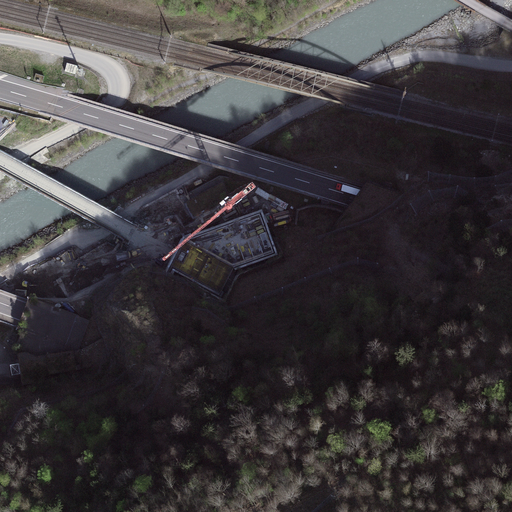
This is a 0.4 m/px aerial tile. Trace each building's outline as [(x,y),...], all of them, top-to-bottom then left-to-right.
[(67,64),(65,72),(75,75),(78,67),(67,64)] [(192,218),(230,197),(222,183),(184,204),(192,218)] [(175,257),(168,271),(170,272),(173,267),(220,292),(233,267),(274,253),(260,213),(184,240),(175,257)] [(18,327),(23,329),(80,350),(90,321),(29,299),(18,327)] [(80,350),(23,329),(14,353),(17,354),(19,367),(21,377),(22,385),(31,384),(40,376),(96,367),(97,369),(106,368),(109,364),(104,351),(103,338),(82,350),(80,350)] [(21,377),(19,367),(10,369),(12,379),(21,377)]
